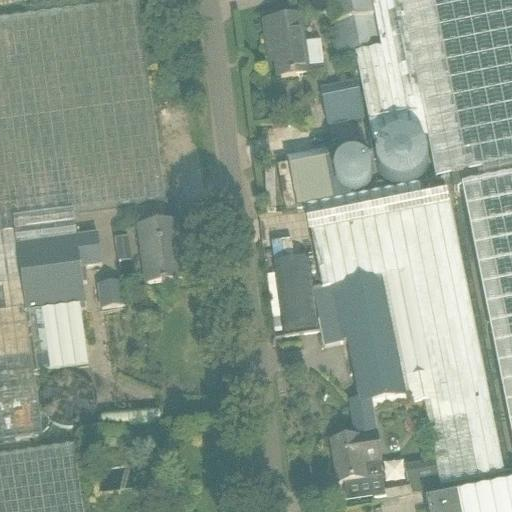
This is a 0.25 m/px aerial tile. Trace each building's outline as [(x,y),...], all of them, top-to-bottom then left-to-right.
[(511,0),(325,0),(339,66),(354,63),(371,146),(415,137),(417,144),(425,143),(433,182),(451,178),(451,179),(483,172),(511,166),(511,0)] [(0,442),(41,437),(34,376),(88,369),(80,312),(85,311),(85,307),(82,286),(87,285),(85,270),(101,268),(97,236),(76,239),(73,214),(145,204),(165,201),(138,4),(0,22),(0,442)] [(320,43),(304,46),(301,20),(264,25),(268,57),(275,56),(278,80),(308,77),(325,74),(320,43)] [(336,187),(337,189),(339,192),(344,196),(348,197),(353,197),(358,196),(365,194),(367,192),(370,190),(371,187),(372,184),(373,179),(372,172),(370,167),(366,163),(362,160),(359,158),(353,157),(349,158),(345,159),(343,161),(340,164),(338,166),(336,169),(336,171),(335,173),(334,178),(335,184),(336,187)] [(291,167),(294,208),(333,205),(330,164),(291,167)] [(511,441),(511,487),(426,505),(427,511),(511,511),(511,177),(485,183),(483,172),(451,179),(454,194),(462,192),(511,441)] [(436,200),(309,224),(319,279),(322,292),(312,294),(323,349),(324,349),(342,346),(348,345),(360,404),(360,407),(362,406),(364,416),(371,415),(425,405),(436,462),(406,468),(412,497),(502,480),(447,198),(436,200)] [(175,225),(155,228),(139,230),(147,287),(183,282),(175,225)] [(133,272),(120,274),(122,284),(135,282),(133,272)] [(125,308),(121,285),(98,288),(101,312),(125,308)] [(110,358),(144,356),(142,315),(108,316),(110,358)] [(108,395),(132,396),(133,374),(109,373),(108,395)] [(331,445),(337,487),(383,480),(376,438),(374,438),(371,415),(364,416),(362,406),(360,407),(360,404),(349,406),(353,441),(331,445)] [(0,511),(83,511),(74,448),(0,458),(0,511)]
